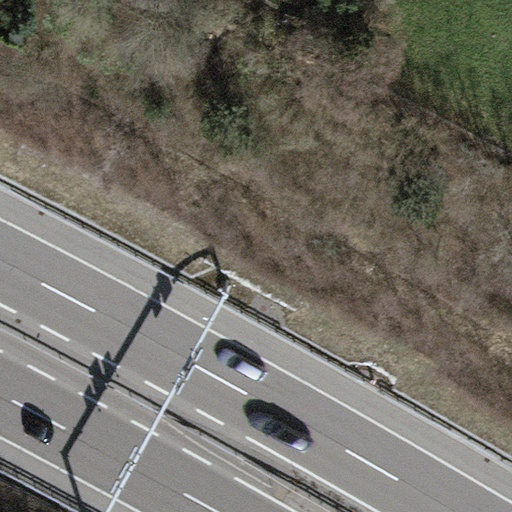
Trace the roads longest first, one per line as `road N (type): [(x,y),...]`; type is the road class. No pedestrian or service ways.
road 1 (motorway): [(453,511),(0,261)]
road 2 (motorway): [(0,397),(212,511)]
